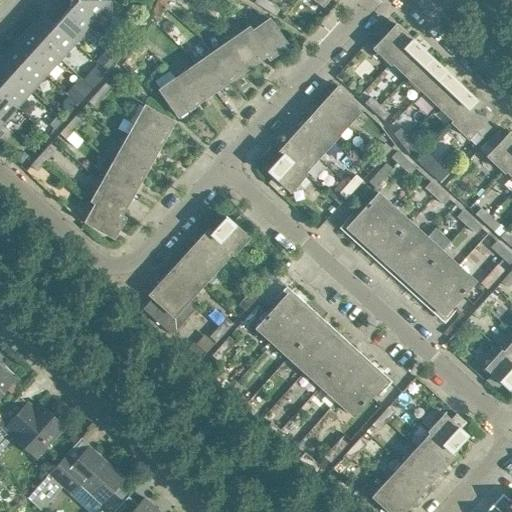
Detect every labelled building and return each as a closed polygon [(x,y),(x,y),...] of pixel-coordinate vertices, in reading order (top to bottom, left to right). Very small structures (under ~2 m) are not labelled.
[(111,25),(111,0),(69,0),(69,7),(54,24),(73,41),(89,25),(111,25)] [(266,0),(256,0),(255,2),(266,9),(270,2),(266,0)] [(280,8),(270,2),(266,9),(275,15),(280,8)] [(160,18),(164,6),(157,3),(152,15),(160,18)] [(73,41),(54,24),(43,14),(28,30),(59,58),(73,41)] [(288,45),(269,18),(252,30),(251,31),(267,54),(266,55),(268,59),(288,45)] [(373,48),(389,62),(411,39),(395,24),(389,30),(383,25),(374,34),(380,40),(373,48)] [(251,31),(252,30),(249,26),(230,39),(249,66),(266,55),(267,54),(251,31)] [(59,58),(28,30),(14,46),(44,74),(59,58)] [(249,66),(230,39),(212,52),(231,79),(249,66)] [(406,76),(427,54),(411,39),(389,62),(390,64),(392,62),(406,76)] [(148,49),(141,43),(133,52),(139,58),(148,49)] [(44,74),(14,46),(0,61),(0,62),(30,90),(44,74)] [(131,67),(139,58),(133,52),(125,62),(131,67)] [(231,79),(212,52),(194,64),(213,91),(231,79)] [(422,91),(443,69),(427,54),(406,76),(422,91)] [(30,90),(0,62),(0,92),(15,106),(30,90)] [(213,91),(194,64),(177,77),(195,104),(213,91)] [(438,106),(459,84),(443,69),(422,91),(438,106)] [(92,88),(100,79),(94,74),(86,83),(92,88)] [(195,104),(177,77),(159,89),(177,116),(195,104)] [(112,88),(106,83),(97,92),(103,98),(112,88)] [(454,121),(475,99),(459,84),(438,106),(454,121)] [(362,108),(337,86),(323,102),(347,124),(362,108)] [(0,122),(15,106),(0,92),(0,136),(1,135),(1,130),(0,128),(0,122)] [(95,107),(103,98),(97,92),(89,101),(95,107)] [(370,97),(365,103),(374,111),(379,105),(370,97)] [(491,114),(475,99),(454,121),(459,125),(457,127),(468,138),(476,130),(482,136),(491,126),(485,121),(491,114)] [(347,124),(323,102),(308,118),(332,140),(347,124)] [(163,140),(173,121),(145,105),(134,124),(163,140)] [(389,114),(379,105),(374,111),(383,119),(389,114)] [(55,129),(63,120),(57,115),(49,124),(55,129)] [(83,121),(77,115),(68,124),(74,130),(83,121)] [(332,140),(308,118),(293,135),(318,157),(332,140)] [(66,139),(74,130),(68,124),(60,134),(66,139)] [(152,159),(163,140),(134,124),(123,143),(152,159)] [(400,129),(394,133),(402,144),(408,138),(400,129)] [(503,170),(511,160),(511,133),(509,131),(503,138),(497,132),(488,142),(494,148),(487,155),(503,170)] [(318,157),(293,135),(278,152),(281,155),(282,154),(303,173),(304,172),(318,157)] [(415,148),(408,138),(402,144),(409,153),(415,148)] [(152,159),(123,143),(112,162),(141,178),(152,159)] [(383,157),(391,148),(385,144),(377,152),(383,157)] [(54,152),(48,147),(47,146),(39,156),(45,161),(54,152)] [(406,160),(397,151),(392,157),(401,165),(406,160)] [(374,167),(383,157),(377,152),(369,161),(374,167)] [(282,154),(281,155),(267,171),(274,176),(268,182),(278,191),(283,185),(290,191),(306,173),(304,172),(303,173),(282,154)] [(37,171),(45,161),(39,156),(31,165),(37,171)] [(415,168),(406,160),(401,165),(410,174),(415,168)] [(511,175),(511,160),(503,170),(504,172),(506,170),(511,175)] [(141,178),(112,162),(102,181),(130,197),(141,178)] [(383,178),(392,168),(386,163),(378,173),(383,178)] [(375,187),(383,178),(378,173),(369,182),(375,187)] [(354,189),(362,180),(356,175),(348,184),(354,189)] [(120,216),(121,215),(130,197),(102,181),(91,201),(95,203),(95,202),(120,216)] [(440,190),(431,182),(425,188),(434,196),(440,190)] [(346,198),(354,189),(348,184),(340,193),(346,198)] [(449,198),(440,190),(434,196),(444,204),(449,198)] [(408,289),(424,304),(440,319),(475,281),(459,266),(442,251),(426,237),(410,222),(394,207),(377,192),(356,216),(353,213),(340,228),(359,245),(375,260),(392,275),(408,289)] [(113,238),(124,219),(125,217),(121,215),(120,216),(95,202),(95,203),(84,222),(113,238)] [(481,208),(476,214),(484,221),(489,216),(481,208)] [(472,219),(462,211),(457,216),(466,225),(472,219)] [(226,216),(212,232),(210,234),(232,253),(233,255),(249,237),(242,231),(248,224),(238,216),(232,222),(226,216)] [(499,225),(489,216),(484,221),(494,230),(499,225)] [(481,227),(472,219),(466,225),(475,233),(481,227)] [(210,234),(212,232),(208,229),(192,246),(217,269),(232,253),(210,234)] [(511,236),(506,231),(501,237),(510,245),(511,243),(511,236)] [(505,249),(496,241),(490,247),(500,255),(505,249)] [(217,269),(192,246),(178,262),(203,284),(217,269)] [(511,260),(511,255),(505,249),(500,255),(509,264),(511,260)] [(203,284),(178,262),(164,278),(188,300),(203,284)] [(504,270),(498,265),(497,264),(489,273),(495,279),(504,270)] [(507,287),(511,281),(511,273),(510,272),(501,281),(507,287)] [(487,288),(495,279),(489,273),(481,282),(487,288)] [(188,300),(164,278),(149,294),(152,298),(142,308),(172,335),(183,322),(182,322),(196,307),(188,300)] [(253,300),(261,291),(256,286),(247,295),(253,300)] [(320,386),(337,401),(353,416),(374,392),(377,395),(390,381),(371,363),(355,348),(339,334),(322,319),(306,304),(290,289),(255,327),(272,342),(288,357),(304,372),(320,386)] [(245,309),(253,300),(247,295),(239,304),(245,309)] [(495,300),(489,295),(480,304),(486,310),(495,300)] [(478,319),(486,310),(480,304),(472,313),(478,319)] [(224,332),(233,323),(227,318),(219,327),(224,332)] [(216,341),(224,332),(219,327),(210,336),(216,341)] [(226,351),(235,342),(229,336),(220,345),(226,351)] [(511,338),(500,352),(511,362),(511,338)] [(218,360),(226,351),(220,345),(212,355),(218,360)] [(511,362),(500,352),(485,368),(492,374),(486,380),(496,389),(501,383),(508,388),(511,383),(511,362)] [(215,371),(211,368),(205,362),(200,368),(209,377),(215,371)] [(13,378),(0,367),(0,392),(4,388),(16,399),(19,396),(23,391),(11,380),(13,378)] [(224,379),(215,371),(209,377),(218,385),(224,379)] [(239,393),(233,399),(242,408),(248,401),(239,393)] [(26,402),(19,396),(16,399),(0,416),(0,448),(11,436),(35,458),(39,454),(42,457),(52,446),(48,443),(64,425),(40,404),(35,410),(26,402)] [(258,410),(248,401),(242,408),(252,416),(258,410)] [(395,411),(389,406),(380,415),(386,421),(395,411)] [(444,413),(429,430),(428,431),(430,433),(431,431),(452,450),(466,434),(460,428),(466,422),(456,413),(450,419),(444,413)] [(378,430),(386,421),(380,415),(372,424),(378,430)] [(271,421),(266,427),(265,428),(275,436),(281,430),(271,421)] [(290,438),(281,430),(275,436),(284,445),(290,438)] [(431,431),(430,433),(416,448),(441,470),(456,453),(452,450),(431,431)] [(347,443),(342,439),(340,437),(332,447),(338,452),(347,443)] [(366,443),(360,438),(359,438),(351,447),(357,453),(366,443)] [(67,455),(49,474),(27,498),(40,510),(63,486),(70,493),(79,482),(101,502),(122,478),(88,447),(75,462),(67,455)] [(330,462),(338,452),(332,447),(324,456),(330,462)] [(349,462),(357,453),(351,447),(343,456),(349,462)] [(441,470),(416,448),(401,464),(426,486),(441,470)] [(305,452),(299,458),(308,467),(314,460),(305,452)] [(323,469),(319,465),(314,460),(308,467),(318,475),(323,469)] [(426,486),(401,464),(387,480),(411,502),(426,486)] [(402,511),(411,502),(387,480),(372,496),(389,511),(402,511)] [(502,493),(492,504),(501,511),(511,511),(511,501),(511,502),(502,493)] [(144,498),(138,505),(128,496),(113,511),(156,511),(158,510),(144,498)]
